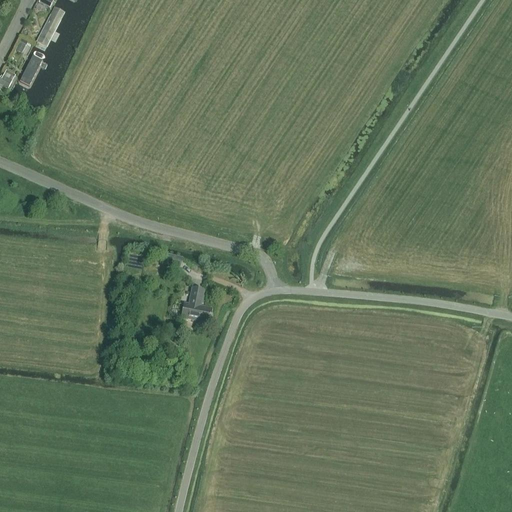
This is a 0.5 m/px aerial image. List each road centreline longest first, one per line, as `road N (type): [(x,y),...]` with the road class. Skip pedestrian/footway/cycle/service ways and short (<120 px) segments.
road 1 (unclassified): [(274,291),(266,263),(253,252),(135,221),(0,162)]
road 2 (unclassified): [(177,511),(237,316),(251,299),(274,291)]
road 3 (unclassified): [(511,317),(274,291)]
